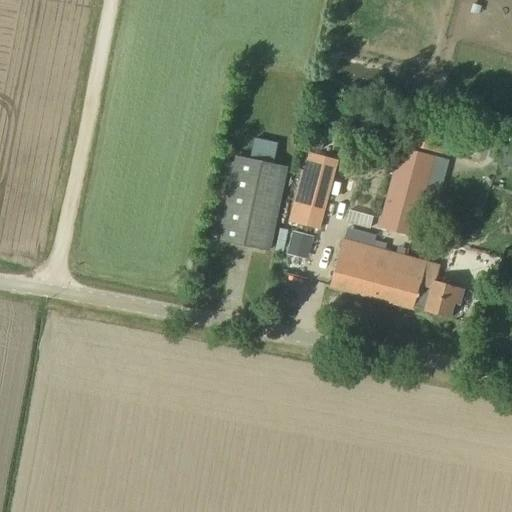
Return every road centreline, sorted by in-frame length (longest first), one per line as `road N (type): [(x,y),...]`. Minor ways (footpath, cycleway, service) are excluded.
road 1 (unclassified): [(511,373),(0,275)]
road 2 (track): [(109,0),(50,285)]
